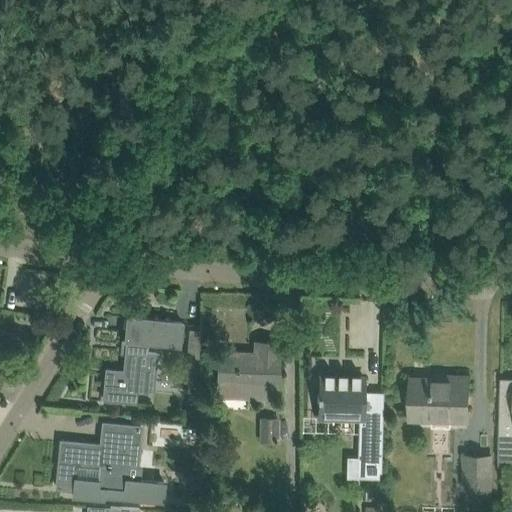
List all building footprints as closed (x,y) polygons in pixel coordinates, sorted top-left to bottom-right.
[(106,388),(105,400),(135,403),(136,391),(143,391),(149,392),(151,367),(157,367),(158,352),(146,351),(147,343),(180,346),(182,323),(128,318),(126,341),(128,341),(125,372),(108,370),(106,388)] [(220,353),(219,398),(278,400),(279,355),(278,355),(279,344),(257,343),(256,359),(248,359),(248,354),(220,353)] [(318,394),(318,400),(320,400),(320,418),(359,419),(358,458),(359,458),(359,457),(368,457),(367,477),(366,477),(366,478),(382,479),(383,410),(364,409),(365,377),(361,377),(361,375),(352,374),(352,377),(347,377),(347,374),(338,374),(338,377),(334,376),(334,374),(325,374),(325,376),(321,376),(320,395),(318,394)] [(411,399),(411,422),(468,423),(469,377),(451,377),(451,379),(412,379),(411,399)] [(511,381),(501,382),(499,464),(501,464),(501,456),(511,456),(511,381)] [(278,444),(278,421),(262,420),(262,444),(278,444)] [(129,465),(137,465),(140,466),(144,424),(102,421),(100,442),(60,439),(55,489),(75,491),(74,498),(94,499),(105,500),(106,498),(164,504),(166,482),(128,478),(129,465)] [(494,455),(463,453),(462,489),(466,489),(465,508),(490,509),(491,491),(493,491),(494,455)]
